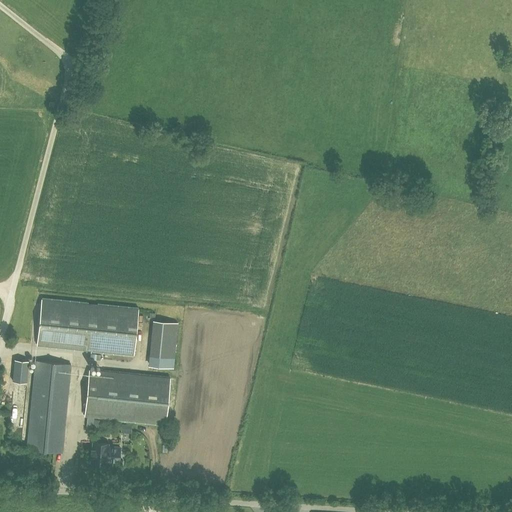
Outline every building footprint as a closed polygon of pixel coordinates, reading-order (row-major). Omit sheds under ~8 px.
[(133,353),(138,308),(41,298),(36,344),(133,353)] [(153,320),(149,356),(174,359),(178,322),(153,320)] [(28,360),(14,359),(13,380),(26,381),(28,360)] [(26,449),(62,452),(71,364),(35,360),(26,449)] [(87,416),(94,417),(166,424),(170,377),(89,369),(84,416),(87,416)] [(107,446),(108,444),(93,442),(91,462),(106,464),(106,460),(118,461),(119,447),(107,446)]
